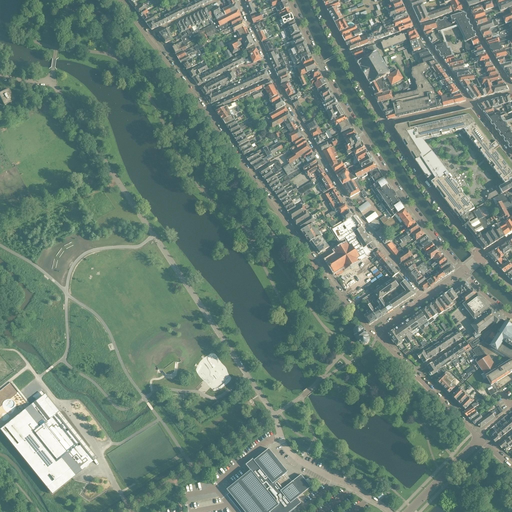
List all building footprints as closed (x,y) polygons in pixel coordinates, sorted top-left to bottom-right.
[(138,5),(134,1),(133,0),(130,0),(130,1),(129,0),(128,1),(135,9),(141,6),(139,4),(138,5)] [(339,0),(326,6),(328,10),(337,7),(337,8),(341,6),(340,6),(339,2),(341,1),(342,2),(344,1),(343,0),(339,0)] [(401,0),(391,4),(388,6),(389,9),(394,7),(395,9),(403,6),(401,0)] [(505,3),(503,0),(495,0),(491,2),(493,8),(498,6),(505,3)] [(511,0),(505,3),(498,6),(501,12),(511,7),(511,0)] [(286,1),(278,4),(281,11),(289,8),(286,1)] [(145,3),(141,6),(135,9),(139,13),(147,8),(145,6),(146,5),(145,3)] [(182,3),(180,4),(182,8),(184,13),(189,11),(187,5),(184,7),(182,3)] [(213,9),(211,5),(206,8),(206,9),(211,19),(214,18),(212,14),(214,14),(217,20),(239,9),(236,3),(229,7),(228,7),(226,8),(221,10),(219,7),(218,6),(213,9)] [(427,13),(423,4),(413,8),(420,24),(437,18),(448,14),(452,13),(451,8),(451,7),(449,8),(447,3),(444,4),(442,4),(440,5),(441,9),(436,10),(435,8),(429,9),(430,12),(427,13)] [(178,5),(179,7),(175,9),(176,11),(177,10),(180,15),(184,13),(182,8),(180,4),(178,5)] [(151,6),(147,8),(139,13),(142,17),(147,13),(149,12),(147,10),(152,7),(151,6)] [(256,13),(255,14),(251,16),(254,23),(268,17),(267,15),(265,16),(264,13),(276,8),(275,6),(273,7),(259,12),(256,13)] [(403,6),(395,9),(388,12),(390,17),(392,17),(393,17),(392,16),(406,11),(403,6)] [(342,16),(337,8),(337,7),(328,10),(333,20),(335,23),(340,32),(351,28),(356,25),(356,26),(357,25),(359,24),(359,22),(358,20),(355,22),(354,24),(353,23),(352,23),(351,23),(350,23),(349,23),(348,22),(348,21),(347,21),(346,21),(345,22),(343,19),(342,16)] [(511,7),(501,12),(501,13),(496,14),(496,15),(489,17),(490,19),(491,21),(497,19),(511,13),(511,7)] [(281,11),(275,14),(270,16),(272,19),(278,16),(279,17),(280,20),(282,19),(292,14),(289,8),(281,11)] [(200,29),(198,30),(195,31),(199,38),(204,35),(206,34),(208,38),(218,34),(224,30),(243,21),(241,15),(239,9),(217,20),(213,22),(211,23),(212,25),(200,31),(200,29)] [(211,19),(206,9),(202,11),(207,20),(209,19),(211,23),(213,22),(211,19)] [(147,13),(142,17),(144,20),(150,17),(148,15),(150,14),(152,16),(153,15),(151,11),(149,12),(147,13)] [(207,20),(202,11),(198,13),(203,22),(205,21),(208,25),(209,24),(207,20)] [(388,21),(389,21),(389,23),(387,23),(385,19),(381,21),(384,26),(389,24),(390,23),(408,16),(406,11),(392,16),(393,17),(392,17),(393,20),(392,20),(388,21)] [(483,11),(478,13),(473,15),(475,20),(479,19),(485,16),(483,11)] [(169,14),(168,12),(163,14),(164,17),(165,16),(168,22),(171,20),(168,14),(169,14)] [(437,22),(435,22),(437,28),(438,32),(452,27),(451,24),(455,23),(454,20),(456,19),(467,42),(471,40),(476,37),(464,12),(460,13),(450,16),(450,17),(446,18),(445,18),(444,18),(443,19),(440,21),(439,20),(437,21),(437,22)] [(153,15),(152,16),(150,17),(144,20),(148,25),(153,22),(157,20),(161,18),(162,17),(160,13),(159,14),(159,13),(154,16),(153,15)] [(203,22),(198,13),(195,14),(200,24),(202,23),(204,27),(205,26),(203,22)] [(491,21),(477,26),(481,32),(484,38),(492,36),(495,35),(499,34),(511,28),(511,13),(497,19),(491,21)] [(200,24),(195,14),(191,16),(196,26),(198,25),(199,27),(197,28),(198,30),(200,29),(202,28),(200,24)] [(294,20),(292,14),(282,19),(280,20),(279,20),(284,30),(286,29),(290,27),(288,23),(294,20)] [(479,19),(475,20),(477,26),(491,21),(490,19),(489,17),(488,15),(485,16),(479,19)] [(196,26),(191,16),(187,18),(194,32),(195,31),(198,30),(197,28),(196,26)] [(411,22),(408,16),(390,23),(389,24),(384,26),(385,31),(387,30),(391,29),(411,22)] [(194,32),(187,18),(184,20),(188,29),(190,29),(192,32),(190,32),(191,34),(194,32)] [(188,29),(184,20),(180,22),(185,31),(187,30),(189,35),(191,34),(190,32),(188,29)] [(243,21),(224,30),(226,32),(234,28),(236,31),(246,27),(243,21)] [(435,21),(421,26),(424,32),(426,36),(433,34),(438,32),(437,28),(435,22),(435,21)] [(156,28),(153,22),(148,25),(152,30),(156,28)] [(180,22),(176,24),(178,28),(181,33),(183,32),(184,35),(181,37),(182,38),(187,36),(185,31),(180,22)] [(411,22),(391,29),(393,34),(400,32),(413,27),(411,22)] [(259,23),(254,25),(258,33),(266,30),(265,27),(261,29),(261,27),(259,23)] [(300,32),(296,24),(290,27),(286,29),(284,30),(288,38),(288,40),(289,39),(289,38),(300,32)] [(359,29),(357,25),(356,26),(356,25),(351,28),(340,32),(342,37),(351,33),(353,32),(358,31),(357,30),(359,29)] [(378,33),(376,30),(375,30),(375,31),(374,31),(371,25),(369,27),(372,33),(375,41),(381,38),(379,33),(378,33)] [(381,27),(376,29),(376,30),(378,33),(379,33),(381,38),(385,37),(383,32),(385,31),(384,26),(381,27)] [(246,27),(236,31),(239,39),(249,34),(246,27)] [(170,34),(167,28),(157,33),(161,38),(170,34)] [(492,36),(484,38),(483,38),(486,42),(500,38),(511,33),(511,28),(499,34),(495,35),(492,36)] [(351,33),(342,37),(345,41),(359,36),(363,34),(364,34),(362,29),(360,29),(358,31),(353,32),(354,36),(352,37),(351,33)] [(414,29),(411,31),(407,32),(409,37),(408,37),(410,42),(417,39),(420,38),(417,34),(414,29)] [(183,42),(172,47),(170,48),(172,51),(173,50),(175,54),(176,54),(187,49),(186,47),(188,46),(187,44),(194,40),(199,38),(195,31),(194,32),(191,34),(189,35),(187,36),(182,38),(181,39),(183,42)] [(300,32),(289,38),(289,39),(292,38),(293,41),(302,37),(300,32)] [(369,43),(374,41),(371,34),(369,35),(368,32),(365,33),(368,38),(366,38),(369,43)] [(404,33),(398,36),(401,43),(407,41),(404,33)] [(511,33),(500,38),(486,42),(488,45),(498,42),(500,47),(510,45),(511,44),(511,33)] [(173,39),(170,34),(161,38),(165,43),(173,39)] [(249,34),(239,39),(228,44),(233,54),(239,51),(237,47),(242,45),(240,42),(242,41),(244,44),(253,40),(249,34)] [(361,41),(359,36),(345,41),(347,44),(348,46),(353,44),(358,42),(361,41)] [(398,36),(392,38),(395,45),(401,43),(398,36)] [(302,37),(293,41),(291,42),(293,47),(304,41),(302,37)] [(438,41),(435,37),(430,40),(433,45),(438,41)] [(476,37),(471,40),(475,48),(481,46),(476,37)] [(388,39),(387,40),(389,47),(395,45),(392,38),(388,39)] [(417,39),(410,42),(411,46),(410,46),(413,52),(412,53),(413,55),(415,54),(417,53),(419,52),(418,50),(420,50),(417,39)] [(253,40),(244,44),(246,48),(242,50),(243,51),(244,54),(245,54),(248,52),(256,49),(253,40)] [(385,40),(381,42),(384,50),(389,47),(387,40),(385,40)] [(466,42),(465,47),(467,53),(471,52),(475,51),(476,50),(475,48),(471,40),(467,42),(466,42)] [(267,42),(263,44),(267,53),(273,50),(269,41),(267,42)] [(311,56),(304,41),(293,47),(286,49),(290,56),(288,57),(290,61),(290,64),(290,65),(291,67),(292,66),(300,63),(312,57),(311,56)] [(511,48),(510,45),(500,47),(498,42),(488,45),(492,52),(511,48)] [(445,43),(435,47),(438,52),(447,50),(445,43)] [(511,48),(492,52),(493,53),(511,49),(511,44),(510,45),(511,48)] [(371,55),(357,63),(358,64),(360,68),(360,69),(361,70),(367,79),(366,79),(367,80),(388,71),(387,69),(384,61),(383,61),(380,57),(377,52),(375,52),(372,45),(367,47),(369,52),(371,55)] [(369,52),(367,47),(362,49),(352,53),(354,58),(364,54),(369,52)] [(256,49),(248,52),(250,55),(247,56),(248,59),(259,54),(256,49)] [(447,50),(438,52),(443,59),(444,59),(452,57),(450,49),(447,50)] [(511,49),(493,53),(496,59),(504,57),(511,56),(511,55),(511,49)] [(184,51),(176,55),(177,57),(177,58),(178,59),(179,60),(192,53),(194,52),(193,50),(191,51),(186,54),(184,51)] [(228,59),(233,56),(229,50),(224,52),(228,59)] [(419,52),(417,53),(420,60),(422,59),(432,56),(427,50),(419,52)] [(192,53),(179,60),(181,64),(190,59),(189,57),(198,53),(196,51),(194,52),(192,53)] [(364,54),(354,58),(357,63),(371,55),(369,52),(364,54)] [(238,54),(234,55),(240,65),(245,62),(244,61),(241,56),(240,56),(238,54)] [(247,59),(245,60),(246,62),(252,60),(254,63),(261,59),(259,54),(248,59),(247,59)] [(444,59),(443,59),(446,64),(447,63),(462,59),(462,57),(464,56),(463,54),(461,54),(452,57),(444,59)] [(486,54),(476,57),(471,58),(472,61),(472,63),(477,62),(489,60),(486,54)] [(234,59),(231,60),(235,67),(240,65),(234,55),(233,56),(234,59)] [(314,62),(312,57),(300,63),(302,68),(314,62)] [(191,67),(198,64),(196,62),(195,63),(194,61),(196,60),(194,58),(183,64),(187,70),(191,67)] [(463,59),(462,59),(447,63),(450,68),(464,65),(464,64),(463,59)] [(230,69),(227,63),(225,60),(223,61),(225,64),(222,65),(226,72),(230,69)] [(235,67),(231,60),(227,63),(230,69),(235,67)] [(417,90),(394,96),(392,96),(392,99),(391,100),(393,109),(392,109),(394,113),(396,117),(437,108),(435,98),(433,90),(422,74),(431,67),(431,68),(433,67),(435,66),(438,65),(434,60),(423,64),(417,66),(413,67),(411,75),(415,80),(417,90)] [(489,60),(477,62),(478,69),(482,69),(493,66),(492,64),(489,60)] [(299,74),(296,75),(298,77),(317,68),(314,62),(302,68),(298,70),(299,74)] [(510,62),(500,65),(504,70),(511,68),(511,62),(510,62)] [(226,72),(222,65),(220,66),(219,64),(216,65),(221,74),(226,72)] [(470,64),(464,65),(450,68),(452,71),(453,72),(470,69),(475,69),(474,66),(470,67),(470,64)] [(221,74),(216,65),(215,66),(216,68),(214,70),(212,67),(211,68),(217,76),(221,74)] [(432,72),(429,74),(430,77),(434,75),(433,74),(435,73),(437,71),(438,72),(441,69),(438,65),(435,66),(433,67),(431,68),(430,69),(431,70),(432,72)] [(278,76),(288,72),(286,69),(286,67),(285,66),(280,68),(275,70),(278,76)] [(211,68),(208,69),(207,70),(212,79),(217,76),(211,68)] [(388,71),(367,80),(370,84),(371,86),(375,95),(389,92),(389,91),(385,84),(389,82),(392,85),(403,79),(398,70),(396,71),(394,68),(388,71)] [(266,69),(261,71),(264,80),(269,77),(266,69)] [(312,72),(307,74),(311,81),(315,78),(321,75),(318,69),(312,72)] [(442,69),(441,69),(438,72),(437,71),(435,73),(433,74),(434,75),(436,78),(439,77),(442,81),(444,80),(441,76),(444,73),(442,69)] [(470,69),(453,72),(458,78),(471,75),(470,70),(470,69)] [(204,71),(202,72),(208,81),(212,79),(207,70),(204,71)] [(234,72),(234,71),(227,75),(230,82),(231,84),(234,83),(236,82),(237,82),(238,81),(233,73),(234,72)] [(260,71),(259,71),(260,73),(256,75),(260,82),(264,80),(261,71),(260,71)] [(200,73),(198,75),(203,83),(208,81),(202,72),(200,73)] [(289,72),(288,72),(278,76),(280,80),(288,77),(287,75),(290,74),(289,72)] [(254,73),(255,76),(247,79),(250,86),(260,82),(256,75),(255,73),(254,73)] [(198,75),(196,76),(192,78),(193,78),(198,86),(203,83),(198,75)] [(478,79),(475,80),(478,87),(479,87),(482,86),(481,85),(485,84),(488,83),(489,85),(491,85),(490,82),(494,82),(502,80),(499,75),(489,77),(485,78),(478,79)] [(315,78),(311,81),(310,81),(312,85),(310,86),(311,89),(316,86),(318,90),(327,84),(323,79),(317,82),(315,78)] [(242,79),(241,80),(245,88),(250,86),(247,79),(243,81),(242,79)] [(238,83),(237,82),(236,82),(240,91),(245,88),(241,80),(239,81),(240,82),(238,83)] [(273,85),(271,80),(262,84),(264,88),(264,89),(265,89),(273,85)] [(475,85),(471,86),(477,98),(482,97),(477,88),(478,87),(475,80),(471,80),(475,85)] [(214,81),(210,83),(213,90),(216,89),(217,90),(218,90),(214,81)] [(451,81),(445,85),(446,87),(444,89),(445,91),(447,88),(448,89),(453,85),(451,81)] [(494,82),(490,82),(491,85),(494,94),(499,93),(498,86),(498,85),(497,85),(496,82),(494,82)] [(213,90),(210,83),(205,86),(210,94),(211,93),(214,92),(213,90)] [(494,94),(491,85),(489,85),(488,83),(485,84),(481,85),(482,86),(482,88),(482,87),(483,88),(484,88),(484,89),(486,96),(494,94)] [(262,84),(254,88),(256,93),(259,92),(258,90),(264,88),(262,84)] [(327,84),(318,90),(317,90),(319,92),(317,93),(318,94),(319,95),(320,94),(320,95),(330,89),(327,84)] [(505,84),(498,86),(499,93),(508,90),(505,84)] [(273,85),(265,89),(266,91),(264,92),(265,94),(275,89),(273,85)] [(453,85),(448,89),(452,94),(458,91),(459,91),(453,85)] [(210,94),(205,86),(200,88),(205,96),(210,94)] [(230,95),(227,88),(226,86),(224,87),(224,89),(222,90),(226,97),(230,95)] [(471,86),(464,88),(473,99),(477,98),(471,86)] [(479,87),(478,87),(477,88),(482,97),(486,96),(484,89),(484,88),(483,88),(482,87),(482,88),(482,86),(479,87)] [(256,93),(254,88),(246,91),(248,97),(251,96),(250,94),(252,93),(253,94),(256,93)] [(275,89),(265,94),(266,96),(268,95),(270,99),(278,95),(275,89)] [(316,95),(315,95),(313,96),(314,97),(316,98),(317,99),(318,99),(320,100),(322,99),(324,103),(334,97),(330,89),(320,95),(320,94),(319,95),(318,94),(316,95)] [(0,96),(1,98),(0,99),(0,98),(0,101),(0,102),(2,101),(4,105),(13,100),(8,90),(3,93),(2,91),(0,92),(0,96)] [(298,92),(296,93),(289,97),(291,101),(297,98),(298,99),(305,96),(304,95),(302,96),(302,95),(301,96),(300,94),(302,93),(301,91),(301,90),(300,91),(298,92)] [(216,91),(214,92),(211,93),(216,101),(221,99),(218,92),(217,92),(216,91)] [(248,97),(246,91),(237,95),(240,100),(242,99),(242,98),(246,96),(247,97),(248,97)] [(389,92),(375,95),(378,103),(389,100),(391,100),(392,99),(392,96),(394,96),(392,96),(391,91),(389,92)] [(211,93),(210,94),(205,96),(211,104),(216,101),(211,93)] [(278,95),(270,99),(269,99),(272,104),(280,99),(278,95)] [(452,100),(451,95),(441,97),(442,101),(443,106),(453,104),(452,100)] [(334,97),(324,103),(321,106),(323,109),(325,109),(327,112),(339,105),(334,97)] [(441,97),(435,98),(437,108),(443,106),(442,101),(441,97)] [(231,102),(229,99),(221,102),(224,108),(227,106),(226,105),(231,102)] [(272,104),(270,105),(273,112),(276,111),(285,106),(280,99),(272,104)] [(389,100),(378,103),(383,112),(389,110),(388,106),(390,105),(389,100)] [(221,102),(213,106),(216,111),(224,108),(221,102)] [(227,106),(224,108),(216,111),(223,120),(227,118),(233,116),(239,113),(241,112),(236,102),(227,106)] [(486,102),(477,104),(479,107),(482,111),(487,109),(486,105),(487,105),(486,102)] [(345,115),(339,105),(327,112),(328,114),(331,121),(345,115)] [(491,108),(487,109),(482,111),(485,115),(494,113),(495,115),(503,112),(503,111),(498,113),(498,111),(494,112),(493,110),(502,108),(501,105),(497,106),(491,108)] [(276,111),(273,112),(266,116),(269,122),(288,112),(285,106),(276,111)] [(396,126),(395,129),(415,161),(416,163),(426,177),(425,177),(427,179),(428,179),(452,209),(458,218),(459,218),(469,212),(475,209),(476,208),(474,209),(466,198),(447,174),(448,173),(430,148),(429,149),(422,139),(463,130),(485,158),(487,160),(504,182),(505,184),(511,180),(511,162),(502,149),(500,147),(477,117),(471,109),(396,126)] [(288,112),(269,122),(272,128),(284,121),(292,117),(288,112)] [(494,113),(485,115),(511,149),(511,119),(508,121),(504,116),(503,112),(495,115),(494,113)] [(233,116),(227,118),(223,120),(226,124),(235,120),(237,119),(236,115),(233,117),(233,116)] [(331,121),(330,121),(328,122),(330,125),(334,123),(336,126),(337,126),(348,120),(345,115),(331,121)] [(292,117),(284,121),(286,124),(283,126),(280,128),(281,129),(282,128),(283,128),(286,126),(294,121),(292,117)] [(235,120),(226,124),(228,129),(238,124),(236,122),(240,120),(239,118),(237,119),(235,120)] [(314,119),(305,124),(309,131),(310,132),(319,127),(314,119)] [(352,127),(348,120),(337,126),(341,133),(352,127)] [(282,128),(281,129),(283,133),(286,131),(289,130),(289,131),(293,129),(292,128),(296,125),(294,121),(286,126),(288,128),(285,130),(283,128),(282,128)] [(249,123),(244,126),(240,128),(231,133),(234,137),(243,132),(242,130),(245,128),(250,125),(249,123)] [(239,126),(238,124),(228,129),(231,133),(240,128),(244,126),(243,124),(242,125),(241,124),(239,126)] [(286,131),(283,133),(284,136),(299,129),(296,125),(292,128),(293,129),(289,131),(287,132),(286,131)] [(319,127),(310,132),(313,138),(318,135),(321,134),(322,133),(319,127)] [(299,129),(284,136),(280,138),(285,145),(289,143),(290,142),(289,141),(290,140),(292,143),(293,142),(303,136),(299,129)] [(357,135),(354,129),(342,134),(344,139),(345,141),(346,141),(357,135)] [(276,139),(280,137),(280,136),(283,135),(280,130),(278,132),(278,133),(274,134),(275,135),(273,135),(275,139),(276,138),(276,139)] [(243,132),(234,137),(237,141),(252,133),(251,131),(245,135),(243,132)] [(252,133),(237,141),(240,146),(248,141),(249,141),(247,138),(254,135),(252,133)] [(322,135),(321,134),(318,135),(313,138),(315,141),(323,137),(326,135),(325,133),(322,135)] [(357,135),(346,141),(348,145),(345,147),(348,152),(350,150),(355,147),(362,143),(357,135)] [(303,136),(293,142),(295,146),(305,140),(303,136)] [(248,141),(240,146),(238,147),(241,151),(254,144),(258,142),(257,140),(250,143),(248,141)] [(305,140),(295,146),(290,149),(292,152),(298,148),(297,146),(299,145),(300,147),(307,143),(305,140)] [(327,142),(319,147),(322,151),(330,148),(327,142)] [(284,145),(284,144),(281,145),(280,143),(269,150),(272,155),(283,148),(285,146),(284,145)] [(292,152),(293,154),(286,159),(289,164),(283,168),(288,175),(289,175),(292,173),(294,172),(297,170),(299,169),(302,167),(307,164),(303,156),(311,150),(307,143),(300,147),(298,148),(292,152)] [(350,150),(348,152),(347,152),(346,152),(345,153),(347,156),(348,155),(349,156),(352,155),(353,157),(355,156),(366,150),(362,143),(355,147),(350,150)] [(254,144),(241,151),(244,155),(258,147),(256,145),(255,146),(254,144)] [(267,146),(246,158),(249,162),(260,156),(258,154),(263,151),(264,153),(269,150),(267,146)] [(269,150),(264,153),(260,156),(249,162),(252,166),(262,160),(261,158),(270,153),(271,155),(272,154),(269,150)] [(316,158),(311,150),(303,156),(307,164),(316,158)] [(335,150),(324,155),(326,158),(334,155),(336,153),(335,150)] [(353,163),(354,165),(357,163),(370,156),(366,150),(355,156),(353,157),(354,158),(354,159),(354,160),(353,161),(353,162),(353,163)] [(262,160),(252,166),(256,170),(267,163),(266,161),(267,160),(272,157),(271,155),(262,160)] [(335,157),(334,155),(326,158),(330,164),(337,160),(335,157)] [(357,163),(354,165),(353,165),(355,167),(358,166),(360,169),(374,162),(370,156),(357,163)] [(316,158),(307,164),(302,167),(304,171),(319,162),(316,158)] [(339,159),(337,160),(330,164),(332,168),(341,161),(339,159)] [(342,161),(341,161),(332,168),(337,176),(346,169),(342,161)] [(319,162),(304,171),(308,176),(314,172),(317,170),(321,168),(322,168),(319,162)] [(360,169),(354,172),(357,179),(361,177),(362,179),(368,176),(367,174),(369,172),(377,168),(374,162),(360,169)] [(273,163),(263,168),(259,171),(261,175),(271,170),(270,167),(274,165),(273,163)] [(283,168),(279,171),(265,179),(268,183),(277,178),(276,175),(282,171),(286,177),(286,176),(288,175),(283,168)] [(346,169),(337,176),(344,187),(354,180),(357,179),(354,172),(352,168),(347,170),(346,169)] [(377,168),(369,172),(371,176),(370,176),(370,177),(368,178),(369,179),(380,173),(377,168)] [(273,172),(271,170),(261,175),(264,179),(265,179),(279,171),(277,169),(273,171),(274,172),(273,172)] [(321,175),(317,170),(314,172),(315,175),(317,174),(319,178),(318,179),(320,178),(321,179),(327,176),(325,172),(321,175)] [(380,173),(369,179),(370,181),(373,180),(375,183),(383,178),(380,173)] [(282,174),(277,178),(268,183),(270,186),(279,181),(278,180),(284,176),(282,174)] [(318,179),(320,182),(317,184),(319,187),(318,188),(321,191),(323,194),(328,191),(326,188),(332,184),(327,176),(321,179),(320,178),(318,179)] [(388,184),(384,178),(376,183),(370,187),(390,216),(387,219),(385,216),(380,219),(383,224),(392,218),(396,214),(405,209),(404,209),(405,209),(401,203),(400,203),(400,202),(399,203),(397,201),(399,200),(398,199),(390,187),(390,188),(390,187),(389,188),(387,185),(388,185),(388,184)] [(279,181),(270,186),(273,191),(274,191),(285,184),(289,182),(288,179),(281,184),(279,181)] [(354,180),(344,187),(350,197),(360,192),(354,180)] [(499,187),(495,189),(498,196),(499,196),(502,194),(506,192),(511,188),(511,180),(505,184),(499,187)] [(290,184),(289,182),(285,184),(274,191),(277,195),(285,190),(283,188),(290,184)] [(287,189),(285,190),(277,195),(279,198),(289,192),(293,190),(296,188),(294,186),(288,191),(287,189)] [(291,195),(289,192),(279,198),(282,202),(290,197),(298,192),(297,191),(296,188),(293,190),(294,192),(291,195)] [(498,196),(493,199),(496,205),(501,202),(505,200),(510,198),(511,196),(511,188),(506,192),(502,194),(499,196),(498,196)] [(336,189),(331,192),(329,193),(330,195),(331,197),(333,201),(335,200),(340,197),(336,189)] [(290,197),(282,202),(284,205),(292,201),(297,198),(296,196),(291,199),(290,197)] [(299,197),(297,198),(292,201),(284,205),(286,209),(294,204),(300,201),(303,200),(301,196),(300,196),(299,197)] [(505,200),(501,202),(505,210),(511,206),(511,196),(510,198),(505,200)] [(296,206),(294,204),(286,209),(289,213),(303,205),(305,203),(303,200),(300,201),(301,203),(296,206)] [(334,203),(333,201),(328,204),(333,211),(337,208),(335,205),(334,203)] [(368,201),(366,202),(358,208),(361,213),(362,213),(361,213),(371,206),(368,201)] [(459,218),(458,218),(459,219),(463,224),(462,224),(462,225),(463,226),(465,228),(466,229),(467,228),(474,236),(473,237),(474,238),(475,239),(476,241),(492,230),(490,227),(492,226),(490,222),(495,219),(497,218),(499,217),(500,219),(502,218),(505,217),(506,219),(510,217),(506,211),(506,212),(505,210),(501,202),(496,205),(494,206),(498,214),(487,220),(480,209),(480,208),(477,210),(476,208),(475,209),(469,212),(459,218)] [(337,208),(333,211),(325,216),(327,219),(330,222),(332,220),(331,218),(330,219),(329,218),(331,217),(339,212),(341,215),(348,209),(345,204),(340,207),(337,208)] [(303,205),(289,213),(288,213),(293,219),(306,211),(303,205)] [(405,209),(396,214),(395,215),(398,220),(401,223),(410,216),(405,209)] [(349,210),(345,213),(342,215),(346,221),(348,220),(353,216),(349,210)] [(310,217),(306,211),(293,219),(297,225),(310,217)] [(365,218),(369,223),(378,216),(375,212),(366,218),(365,218)] [(312,216),(310,217),(297,225),(301,231),(313,224),(316,222),(312,216)] [(416,224),(410,216),(401,223),(403,226),(405,225),(407,229),(406,230),(405,228),(401,231),(402,233),(405,231),(416,224)] [(505,217),(502,218),(503,220),(504,222),(510,232),(511,230),(511,220),(510,218),(510,217),(506,219),(505,217)] [(497,218),(495,219),(497,223),(505,236),(510,232),(504,222),(503,220),(499,223),(497,218)] [(350,224),(348,220),(346,221),(337,226),(334,228),(332,230),(338,240),(342,238),(345,243),(356,236),(364,248),(366,246),(370,252),(373,250),(377,247),(372,242),(361,227),(360,228),(358,226),(359,225),(356,220),(350,224)] [(492,230),(476,241),(484,250),(505,236),(497,223),(492,226),(490,227),(492,230)] [(315,226),(313,224),(301,231),(305,237),(318,229),(315,226)] [(405,231),(406,233),(399,238),(402,243),(405,241),(410,238),(408,236),(420,228),(416,224),(405,231)] [(425,234),(420,228),(408,236),(410,238),(412,240),(413,238),(414,238),(416,240),(425,234)] [(319,232),(318,229),(305,237),(309,242),(320,236),(323,235),(320,231),(319,232)] [(425,234),(416,240),(414,242),(415,244),(418,242),(420,244),(428,238),(425,234)] [(324,242),(320,236),(309,242),(314,248),(324,242)] [(330,257),(327,260),(326,260),(330,266),(361,247),(355,238),(347,243),(334,251),(336,254),(330,257)] [(428,238),(420,244),(417,245),(420,250),(427,245),(432,242),(428,238)] [(328,248),(324,242),(314,248),(318,254),(322,252),(328,248)] [(511,247),(508,242),(503,245),(509,253),(510,251),(511,253),(511,247)] [(432,243),(428,245),(423,249),(425,252),(422,254),(423,256),(425,255),(436,247),(432,243)] [(509,253),(503,245),(498,248),(505,256),(507,255),(506,254),(509,253)] [(367,256),(361,247),(330,266),(336,276),(339,274),(340,274),(343,272),(346,269),(358,262),(359,262),(364,258),(367,256)] [(441,253),(436,247),(425,255),(429,260),(432,258),(441,253)] [(498,248),(494,251),(500,259),(501,258),(506,264),(509,261),(507,259),(505,256),(498,248)] [(140,259),(119,274),(171,349),(175,352),(193,339),(189,332),(187,334),(184,328),(192,323),(189,320),(183,324),(181,321),(187,316),(141,249),(135,253),(140,259)] [(379,249),(378,249),(372,253),(375,257),(381,252),(379,249)] [(401,255),(396,258),(401,263),(413,256),(409,250),(403,253),(402,251),(400,252),(399,253),(401,255)] [(494,251),(488,255),(495,262),(500,259),(494,251)] [(385,257),(381,252),(375,257),(379,261),(379,262),(385,257)] [(441,253),(432,258),(434,261),(432,263),(430,265),(431,266),(444,256),(441,253)] [(416,260),(413,256),(401,263),(404,267),(410,263),(413,262),(416,260)] [(431,266),(428,268),(432,272),(433,271),(432,268),(433,268),(438,263),(440,265),(440,266),(447,260),(444,256),(431,266)] [(379,262),(379,261),(376,264),(377,266),(380,263),(382,265),(388,260),(385,257),(379,262)] [(500,259),(495,262),(500,268),(506,264),(501,258),(500,259)] [(506,264),(500,268),(504,273),(511,267),(511,264),(511,263),(511,262),(511,259),(511,260),(509,261),(506,264)] [(382,265),(379,268),(380,270),(383,267),(385,268),(391,263),(388,260),(382,265)] [(410,263),(404,267),(407,270),(412,266),(410,265),(416,261),(415,260),(416,260),(413,262),(410,263)] [(424,262),(417,267),(423,275),(426,273),(428,276),(427,277),(428,278),(430,277),(430,278),(434,275),(441,270),(445,276),(454,270),(450,265),(447,260),(440,266),(433,271),(432,272),(428,268),(424,262)] [(391,263),(385,268),(386,270),(383,273),(384,274),(387,271),(387,272),(393,267),(391,263)] [(412,267),(412,266),(407,270),(409,273),(417,267),(415,264),(412,267)] [(387,271),(384,274),(385,276),(388,274),(388,273),(390,274),(390,275),(396,270),(393,267),(387,272),(387,271)] [(417,267),(409,273),(417,282),(424,277),(423,275),(417,267)] [(390,275),(390,274),(386,277),(388,279),(391,276),(393,278),(399,273),(396,270),(390,275)] [(441,270),(434,275),(438,281),(445,276),(441,270)] [(438,281),(434,275),(430,278),(435,284),(438,281)] [(430,277),(428,278),(426,280),(431,287),(435,284),(430,278),(430,277)] [(379,300),(383,296),(399,286),(394,280),(394,279),(393,278),(373,292),(376,296),(377,298),(379,300)] [(431,287),(426,280),(423,282),(428,289),(431,287)] [(416,294),(405,281),(400,284),(406,292),(411,297),(416,294)] [(423,282),(419,285),(424,292),(428,289),(423,282)] [(466,282),(462,286),(467,293),(473,289),(466,282)] [(467,293),(462,286),(460,287),(459,287),(458,288),(458,289),(457,289),(461,294),(460,294),(460,295),(461,296),(464,294),(465,295),(467,293)] [(457,296),(454,292),(452,289),(446,293),(453,303),(454,303),(453,302),(458,298),(457,296)] [(473,289),(467,293),(465,295),(462,298),(463,300),(460,304),(461,306),(462,305),(463,304),(477,293),(473,289)] [(406,292),(398,297),(399,297),(403,303),(404,302),(411,297),(406,292)] [(370,298),(374,295),(373,293),(372,293),(362,299),(362,300),(362,301),(369,297),(370,298)] [(453,303),(446,293),(441,297),(449,309),(453,306),(452,304),(453,303)] [(463,304),(462,305),(474,320),(474,319),(476,322),(491,311),(488,308),(481,299),(482,298),(477,293),(463,304)] [(377,298),(376,296),(374,297),(381,307),(378,309),(383,316),(386,314),(388,313),(379,300),(377,298)] [(383,296),(379,300),(388,313),(389,312),(393,309),(389,304),(388,303),(385,304),(381,298),(384,297),(383,296)] [(449,309),(441,297),(437,300),(444,311),(445,312),(445,311),(449,309)] [(400,305),(401,304),(397,298),(389,304),(393,309),(400,305)] [(383,316),(378,309),(377,308),(374,310),(367,300),(365,301),(371,310),(377,320),(379,319),(383,316)] [(437,300),(431,304),(439,315),(442,313),(444,314),(446,313),(445,312),(444,311),(437,300)] [(431,304),(426,308),(434,319),(439,316),(439,315),(431,304)] [(434,319),(426,308),(421,311),(427,321),(429,324),(435,320),(434,319)] [(367,313),(364,315),(369,324),(371,324),(374,322),(377,320),(371,310),(370,312),(369,310),(366,312),(367,313)] [(474,336),(467,342),(468,344),(480,336),(479,334),(494,322),(496,324),(502,319),(503,319),(491,310),(491,311),(476,322),(471,326),(477,334),(476,334),(475,332),(473,334),(474,336)] [(427,321),(421,311),(413,317),(419,327),(421,329),(422,331),(425,329),(424,328),(429,324),(427,321)] [(406,322),(404,323),(413,335),(419,331),(419,330),(418,329),(417,329),(419,327),(413,317),(408,320),(407,320),(406,321),(406,322)] [(479,346),(473,351),(477,356),(478,358),(475,361),(485,375),(491,385),(491,386),(495,383),(496,385),(511,374),(511,327),(511,325),(506,321),(503,325),(497,335),(492,332),(489,338),(488,338),(485,343),(499,352),(511,360),(509,361),(507,363),(503,364),(502,363),(496,367),(488,355),(487,356),(484,352),(486,351),(484,349),(483,350),(479,346)] [(413,335),(404,323),(399,326),(410,342),(411,342),(413,341),(410,337),(413,335),(413,336),(414,335),(413,335)] [(361,327),(360,327),(359,326),(358,326),(357,327),(355,328),(355,329),(354,330),(354,331),(354,332),(355,333),(355,334),(354,335),(356,337),(358,340),(359,343),(360,342),(361,344),(363,344),(364,345),(365,345),(366,345),(367,344),(368,344),(368,343),(369,342),(369,341),(369,339),(369,338),(369,337),(368,337),(369,336),(364,329),(363,329),(362,328),(361,327)] [(399,326),(394,330),(402,341),(404,339),(408,344),(411,342),(410,342),(399,326)] [(456,331),(453,333),(458,340),(463,337),(455,326),(453,327),(456,331)] [(452,334),(451,334),(448,336),(453,343),(454,343),(458,340),(453,333),(450,329),(449,330),(450,333),(451,332),(452,334)] [(402,341),(394,330),(389,333),(389,334),(397,346),(403,342),(402,341)] [(453,343),(448,336),(445,338),(443,334),(441,336),(443,339),(448,346),(453,343)] [(480,336),(468,344),(469,343),(472,347),(473,348),(473,347),(474,348),(483,341),(480,336)] [(443,350),(439,342),(436,339),(434,340),(436,344),(434,345),(439,353),(439,352),(443,350)] [(443,339),(439,342),(443,350),(448,346),(443,339)] [(466,341),(461,344),(466,352),(468,354),(469,353),(468,352),(472,350),(469,345),(468,344),(467,342),(466,342),(466,341)] [(439,353),(434,345),(431,348),(428,344),(426,345),(429,349),(434,356),(439,353)] [(466,352),(461,344),(457,347),(456,347),(462,355),(463,358),(465,357),(463,354),(466,352)] [(462,355),(456,347),(451,351),(456,358),(460,364),(462,363),(460,360),(463,358),(462,355)] [(424,351),(422,348),(417,351),(418,353),(422,350),(423,351),(418,355),(420,359),(421,358),(422,360),(421,361),(422,362),(423,362),(424,363),(429,359),(424,352),(424,351)] [(429,349),(426,351),(424,349),(423,349),(422,348),(424,351),(424,352),(429,359),(434,356),(429,349)] [(456,358),(451,351),(447,354),(452,361),(456,358)] [(162,361),(156,366),(158,369),(158,370),(162,370),(165,374),(170,375),(174,372),(176,362),(178,363),(180,363),(182,361),(178,356),(177,353),(170,352),(161,359),(162,361)] [(452,361),(447,354),(443,356),(442,357),(447,364),(450,362),(453,366),(454,365),(452,361)] [(447,364),(442,357),(437,360),(442,368),(447,364)] [(442,368),(437,360),(432,363),(440,375),(445,372),(442,368)] [(432,363),(427,366),(430,371),(432,375),(437,372),(438,374),(436,376),(436,378),(440,375),(432,363)] [(444,374),(441,378),(437,381),(440,384),(446,390),(449,393),(452,396),(460,387),(459,386),(458,384),(455,387),(454,385),(453,385),(451,383),(454,380),(456,378),(451,374),(449,375),(446,373),(445,375),(444,374)] [(491,386),(491,385),(487,388),(491,396),(499,391),(496,385),(495,383),(491,386)] [(461,387),(460,387),(452,396),(456,400),(465,391),(461,387)] [(470,396),(465,391),(456,400),(461,405),(470,396)] [(470,396),(461,405),(465,409),(474,400),(470,396)] [(52,489),(91,458),(54,411),(56,409),(55,407),(47,397),(44,399),(42,397),(37,401),(35,402),(31,405),(30,406),(28,408),(5,427),(20,445),(15,449),(50,491),(52,489)] [(472,407),(463,412),(467,417),(475,411),(474,408),(482,403),(481,401),(480,402),(478,403),(477,402),(472,405),(472,407)] [(479,409),(475,411),(467,417),(471,421),(479,415),(477,412),(480,411),(479,409)] [(491,412),(487,416),(477,423),(480,428),(495,417),(492,413),(491,412)] [(480,414),(479,415),(471,421),(475,424),(477,423),(487,416),(486,414),(482,417),(480,414)] [(503,418),(501,420),(502,422),(503,421),(505,423),(503,425),(508,431),(511,428),(506,422),(503,418)] [(499,421),(497,423),(499,424),(501,426),(499,428),(504,435),(508,431),(503,425),(499,421)] [(495,424),(493,426),(495,428),(495,427),(497,430),(495,431),(500,438),(504,435),(499,428),(495,424)] [(500,438),(495,431),(494,431),(490,435),(493,439),(492,439),(495,442),(500,438)] [(504,441),(499,445),(502,448),(506,452),(506,453),(508,451),(508,450),(510,448),(504,441)] [(230,492),(227,495),(240,511),(289,511),(301,503),(297,498),(303,493),(311,487),(301,475),(293,481),(292,482),(286,473),(287,472),(268,449),(254,461),(253,459),(246,465),(251,470),(227,489),(230,492)] [(107,492),(95,498),(99,505),(111,499),(107,492)]
